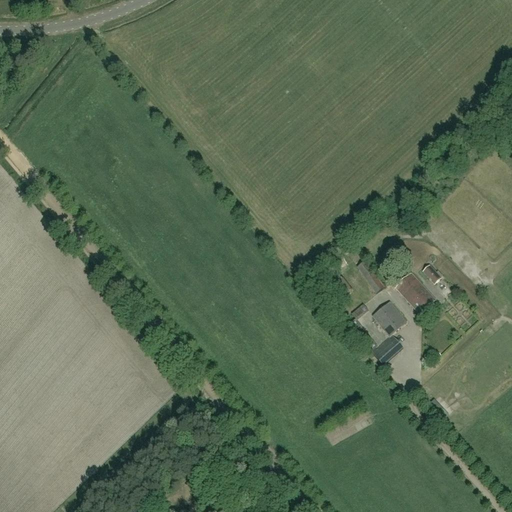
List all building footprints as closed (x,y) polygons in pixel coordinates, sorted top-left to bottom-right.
[(376,295),(385,288),(367,262),(358,268),(376,295)] [(435,286),(442,279),(430,266),(423,273),(435,286)] [(420,316),(436,301),(412,275),(396,290),(420,316)] [(390,338),(407,324),(390,303),(373,317),(390,338)] [(371,353),(378,348),(357,322),(369,312),(363,306),(352,315),(356,320),(349,326),(371,353)] [(378,348),(371,353),(384,367),(404,348),(393,336),(390,338),(378,348)]
